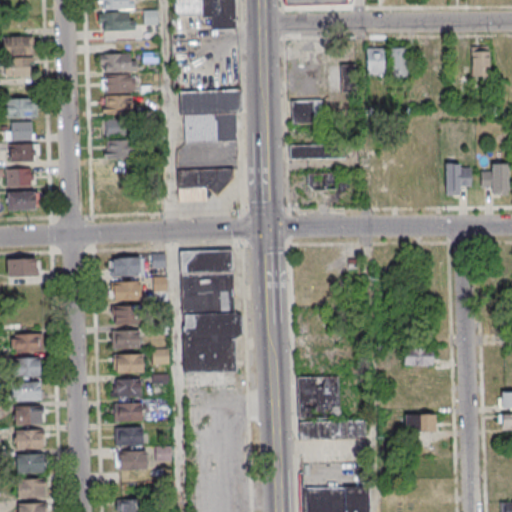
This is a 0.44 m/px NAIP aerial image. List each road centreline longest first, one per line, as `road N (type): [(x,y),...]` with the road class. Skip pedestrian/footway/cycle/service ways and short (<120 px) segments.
road 1 (residential): [(83,511),(65,0)]
road 2 (residential): [(511,225),(0,237)]
road 3 (residential): [(473,511),(464,226)]
road 4 (residential): [(511,21),(260,24)]
road 5 (tertiary): [(277,511),(271,335)]
road 6 (tertiary): [(264,124),(259,0)]
